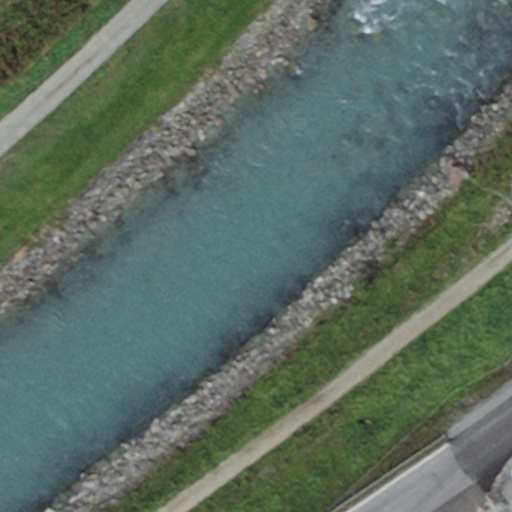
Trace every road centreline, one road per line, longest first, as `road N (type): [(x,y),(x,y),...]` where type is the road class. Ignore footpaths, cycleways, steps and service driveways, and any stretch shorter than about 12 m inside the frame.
road 1 (track): [(175,511),(511,250)]
road 2 (track): [(0,132),(146,0)]
road 3 (primary): [(511,428),(385,511)]
